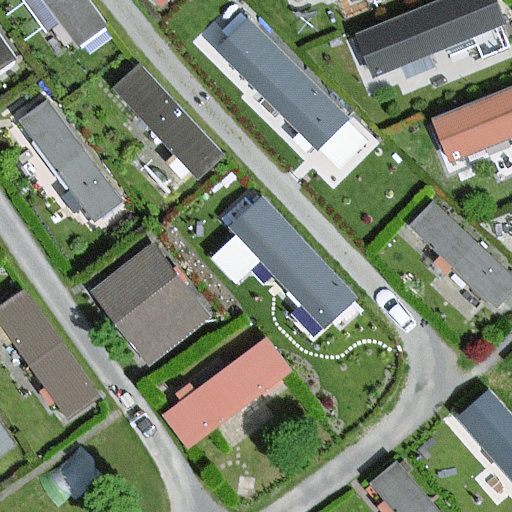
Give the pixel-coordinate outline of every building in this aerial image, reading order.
[(80,0),(0,0),(0,21),(40,84),(107,41),(80,0)] [(241,0),(207,0),(169,40),(276,143),(332,87),(241,0)] [(276,0),(283,18),(330,0),(276,0)] [(511,7),(509,0),(421,0),(337,32),(365,105),(511,48),(511,7)] [(0,40),(0,101),(28,84),(0,40)] [(119,42),(52,84),(132,210),(199,167),(119,42)] [(511,70),(417,107),(445,180),(511,154),(511,70)] [(36,87),(0,109),(0,177),(49,255),(116,212),(36,87)] [(337,91),(282,148),(389,251),(444,194),(337,91)] [(229,153),(166,200),(255,319),(318,272),(229,153)] [(511,199),(499,204),(511,237),(511,199)] [(511,262),(448,201),(393,258),(500,361),(511,348),(511,262)] [(148,216),(69,269),(133,360),(216,305),(148,216)] [(0,243),(0,268),(12,261),(0,243)] [(349,263),(286,311),(377,429),(440,381),(349,263)] [(17,267),(0,277),(0,406),(30,451),(106,402),(17,267)] [(284,332),(159,415),(201,476),(325,393),(284,332)] [(511,511),(511,407),(482,376),(425,431),(503,511),(511,511)] [(0,414),(0,468),(25,453),(0,414)] [(438,511),(387,457),(329,511),(438,511)]
